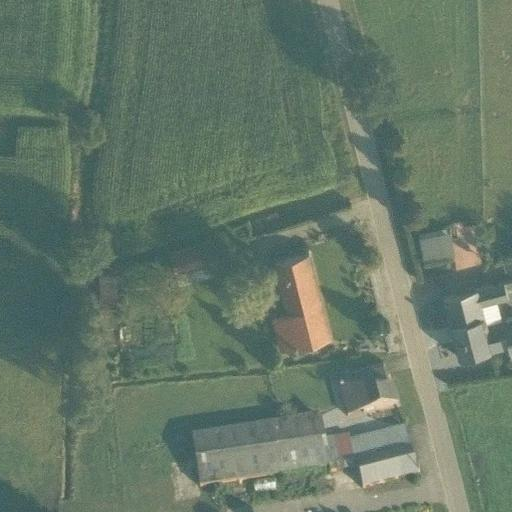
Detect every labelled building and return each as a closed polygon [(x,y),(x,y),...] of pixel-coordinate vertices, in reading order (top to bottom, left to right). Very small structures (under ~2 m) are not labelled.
[(446,225),(416,232),(422,258),(452,251),(446,225)] [(168,250),(178,283),(212,273),(203,241),(168,250)] [(272,262),(284,311),(272,314),(281,348),(329,335),(309,252),(272,262)] [(115,273),(98,273),(98,305),(115,305),(115,273)] [(511,312),(485,319),(481,302),(511,294),(511,275),(440,293),(456,357),(489,349),(488,346),(509,341),(511,354),(511,312)] [(397,410),(383,358),(345,369),(348,379),(329,384),(340,426),(397,410)] [(355,478),(360,495),(415,480),(403,434),(350,448),(349,442),(322,446),(318,424),(195,443),(203,494),(326,475),(327,482),(355,478)]
